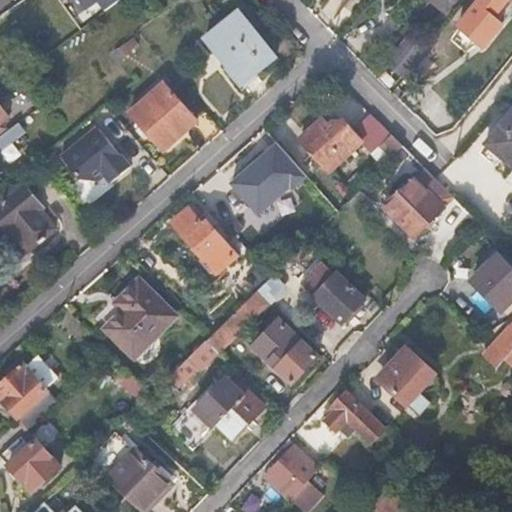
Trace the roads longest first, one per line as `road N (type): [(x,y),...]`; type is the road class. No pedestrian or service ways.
road 1 (residential): [(0,330),(322,51)]
road 2 (residential): [(198,511),(418,281)]
road 3 (residential): [(322,51),(441,158),(511,71)]
